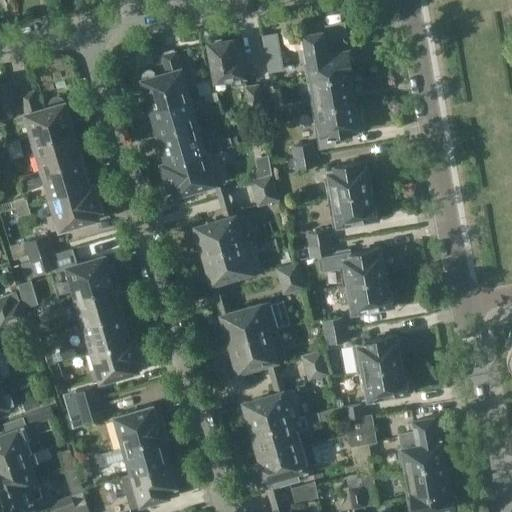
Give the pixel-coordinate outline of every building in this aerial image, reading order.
[(303,36),(310,82),(350,75),(353,75),(352,68),(354,65),(353,59),(350,58),(349,50),(334,53),(329,30),(305,35),(303,36)] [(284,69),(278,35),(263,37),(269,72),(284,69)] [(233,85),(246,83),(238,39),(226,41),(222,39),(216,40),(213,43),(209,44),(216,82),(232,79),(233,85)] [(151,109),(189,98),(175,53),(174,53),(173,50),(163,53),(163,56),(162,56),(166,74),(156,77),(156,76),(156,75),(155,74),(154,72),(153,72),(152,71),(150,71),(149,71),(147,71),(145,72),(144,73),(143,74),(142,76),(142,77),(142,78),(142,79),(143,81),(151,109)] [(310,82),(315,109),(355,102),(350,75),(310,82)] [(13,107),(11,99),(11,98),(10,98),(7,82),(0,83),(0,125),(4,125),(1,109),(13,107)] [(209,82),(196,84),(199,96),(211,93),(209,82)] [(260,89),(259,85),(247,87),(251,109),(263,107),(260,89)] [(272,87),(260,89),(263,107),(264,116),(265,119),(279,116),(272,87)] [(33,135),(36,145),(73,134),(64,104),(62,101),(62,100),(61,99),(60,98),(58,98),(57,98),(56,98),(54,99),(52,100),(51,101),(51,102),(50,103),(50,104),(50,106),(50,107),(50,108),(39,111),(34,92),(21,96),(29,122),(17,126),(21,139),(33,135)] [(205,96),(207,104),(218,101),(216,93),(205,96)] [(158,133),(159,135),(177,129),(179,133),(197,128),(189,98),(151,109),(155,123),(153,123),(156,133),(158,133)] [(360,133),(355,102),(315,109),(317,123),(314,123),(319,149),(335,146),(333,137),(360,133)] [(167,164),(205,153),(197,128),(179,133),(177,129),(159,135),(161,143),(159,144),(162,154),(164,154),(167,164)] [(36,145),(44,172),(83,160),(79,146),(77,147),(73,134),(36,145)] [(232,139),(219,142),(221,150),(234,147),(232,139)] [(8,144),(10,152),(23,149),(20,141),(8,144)] [(294,159),(314,155),(312,143),(292,146),(294,159)] [(23,149),(10,152),(13,161),(25,157),(23,149)] [(214,185),(205,153),(167,164),(162,166),(169,190),(175,188),(177,195),(214,185)] [(297,173),(317,169),(314,155),(294,159),(297,173)] [(44,172),(51,199),(89,188),(85,175),(87,174),(83,160),(44,172)] [(332,198),(370,191),(365,161),(333,167),(333,170),(327,171),(332,198)] [(250,182),(254,195),(276,189),(272,176),(250,182)] [(224,182),(216,185),(220,198),(228,196),(224,182)] [(94,186),(89,188),(51,199),(56,215),(48,218),(52,233),(98,219),(96,212),(101,210),(94,186)] [(280,201),(276,189),(254,195),(259,208),(280,201)] [(332,198),(338,227),(379,219),(376,204),(373,205),(370,191),(332,198)] [(15,201),(17,209),(29,206),(27,198),(15,201)] [(29,206),(17,209),(20,218),(32,214),(29,206)] [(200,237),(205,255),(243,244),(232,208),(223,210),(226,220),(197,228),(195,229),(194,230),(193,231),(193,233),(193,234),(193,235),(194,236),(195,237),(197,238),(198,238),(199,238),(200,237)] [(309,246),(330,242),(328,231),(307,235),(309,246)] [(30,256),(31,258),(52,252),(47,236),(10,247),(15,260),(30,256)] [(311,259),(332,255),(330,242),(309,246),(311,259)] [(251,273),(243,244),(205,255),(211,272),(210,274),(211,277),(213,276),(215,280),(212,281),(216,294),(216,295),(218,296),(219,296),(220,295),(221,294),(221,293),(225,292),(221,281),(251,273)] [(347,285),(386,278),(381,248),(348,253),(349,256),(342,257),(347,285)] [(31,258),(31,260),(22,263),(26,278),(57,269),(52,252),(31,258)] [(67,267),(71,282),(76,298),(114,287),(119,286),(113,265),(108,266),(105,257),(67,267)] [(281,281),(301,275),(298,264),(277,270),(281,281)] [(305,290),(301,275),(281,281),(285,296),(305,290)] [(350,306),(352,314),(394,307),(391,292),(388,292),(386,278),(347,285),(342,286),(345,307),(350,306)] [(31,282),(19,285),(26,309),(39,305),(31,282)] [(0,308),(23,301),(22,297),(19,298),(14,283),(0,288),(0,308)] [(84,325),(122,314),(114,287),(76,298),(84,325)] [(0,331),(30,320),(23,301),(0,308),(0,331)] [(63,302),(47,306),(50,318),(66,314),(63,302)] [(231,315),(228,304),(224,305),(223,304),(222,304),(221,304),(220,304),(219,305),(219,306),(223,320),(225,319),(227,323),(224,324),(224,326),(225,326),(230,343),(277,330),(272,313),(263,316),(260,306),(231,315)] [(122,314),(84,325),(92,352),(129,341),(122,314)] [(325,333),(345,329),(343,318),(323,322),(325,333)] [(327,346),(348,343),(345,329),(325,333),(327,346)] [(230,343),(236,362),(234,362),(233,363),(232,365),(231,366),(231,367),(231,368),(232,369),(233,370),(235,371),(236,371),(238,371),(267,363),(270,373),(279,370),(276,360),(285,358),(277,330),(230,343)] [(363,371),(402,364),(397,335),(365,341),(365,344),(359,345),(363,371)] [(134,339),(129,341),(92,352),(100,382),(138,371),(135,361),(140,359),(134,339)] [(18,346),(2,352),(6,362),(22,356),(18,346)] [(61,351),(64,361),(77,357),(74,347),(61,351)] [(305,369),(328,362),(324,351),(302,357),(305,369)] [(328,362),(305,369),(309,381),(332,374),(328,362)] [(363,371),(368,401),(409,394),(407,378),(405,379),(402,364),(363,371)] [(0,408),(2,408),(5,418),(41,405),(38,395),(21,401),(20,399),(13,402),(4,378),(0,379),(0,408)] [(244,404),(253,432),(302,417),(299,405),(302,404),(300,394),(299,395),(296,390),(285,391),(282,382),(273,384),(276,395),(244,404)] [(64,395),(69,411),(99,402),(95,387),(64,395)] [(103,419),(100,405),(99,402),(69,411),(73,427),(103,419)] [(344,419),(366,415),(363,404),(342,407),(344,419)] [(124,448),(161,437),(166,436),(160,415),(155,416),(152,406),(115,418),(124,448)] [(51,407),(27,415),(31,425),(54,416),(51,407)] [(308,415),(302,417),(253,432),(261,460),(298,449),(293,432),(322,424),(319,413),(308,415)] [(366,415),(344,419),(344,422),(346,422),(350,448),(377,443),(372,414),(366,415)] [(0,464),(31,454),(31,453),(26,439),(31,437),(23,416),(3,424),(7,433),(4,434),(4,433),(0,434),(0,464)] [(402,447),(406,470),(445,463),(440,440),(438,440),(434,418),(413,422),(418,445),(402,447)] [(96,467),(127,458),(131,475),(169,464),(161,437),(124,448),(93,457),(96,467)] [(0,493),(40,480),(35,464),(53,457),(49,446),(31,453),(31,454),(0,464),(0,493)] [(298,449),(261,460),(262,463),(254,465),(259,481),(265,479),(267,485),(265,486),(266,491),(269,490),(271,500),(272,501),(273,501),(274,501),(274,500),(274,499),(280,497),(277,484),(306,476),(298,449)] [(406,470),(411,498),(450,491),(445,463),(406,470)] [(131,475),(137,492),(128,495),(132,507),(139,505),(178,494),(169,464),(131,475)] [(360,474),(348,476),(349,487),(362,485),(361,479),(360,474)] [(361,479),(362,485),(365,506),(378,504),(374,483),(373,478),(361,479)] [(0,511),(1,511),(0,511),(29,511),(38,509),(34,499),(43,496),(39,486),(42,485),(40,480),(0,493),(0,511)] [(315,482),(291,488),(295,503),(319,497),(315,482)] [(362,485),(349,487),(352,508),(365,506),(362,485)] [(413,511),(457,511),(456,507),(458,505),(457,498),(454,497),(453,490),(450,491),(411,498),(413,511)] [(52,511),(64,511),(88,503),(83,492),(50,504),(52,511)] [(64,511),(91,511),(88,503),(64,511)]
